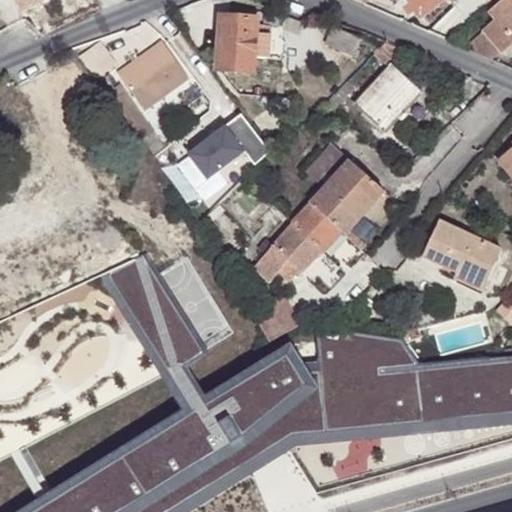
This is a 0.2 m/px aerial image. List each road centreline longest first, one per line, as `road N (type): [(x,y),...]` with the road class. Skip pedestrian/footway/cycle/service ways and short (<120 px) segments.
road 1 (unknown): [(32,49),(65,128),(135,223),(161,242)]
road 2 (residential): [(511,82),(322,0)]
road 3 (residential): [(157,0),(0,62)]
